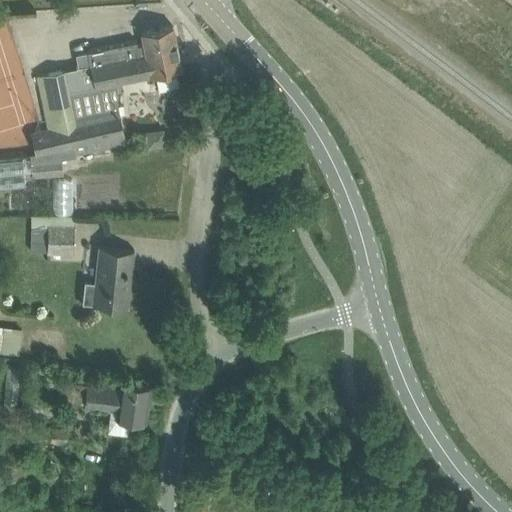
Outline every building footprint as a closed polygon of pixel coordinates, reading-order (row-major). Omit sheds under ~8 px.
[(180,62),(173,24),(171,25),(144,30),(140,30),(142,42),(137,43),(136,40),(75,52),(78,65),(75,65),(76,66),(80,88),(69,90),(75,116),(118,106),(117,82),(156,74),(160,92),(179,87),(175,69),(176,69),(181,68),(180,62)] [(74,154),(111,146),(126,143),(119,114),(118,106),(75,116),(69,90),(65,68),(37,73),(47,127),(34,130),(29,131),(35,153),(31,153),(31,154),(31,157),(32,170),(33,176),(63,173),(61,159),(75,155),(74,154)] [(73,215),(31,214),(31,239),(30,250),(47,250),(46,253),(72,254),(73,215)] [(98,244),(94,281),(83,280),(80,301),(128,306),(128,305),(126,304),(131,249),(134,250),(134,248),(98,244)] [(22,328),(3,326),(0,352),(19,354),(22,328)] [(0,479),(26,482),(34,405),(17,403),(20,368),(6,366),(0,422),(0,479)] [(121,386),(86,381),(86,384),(60,380),(58,399),(84,403),(83,407),(110,410),(107,432),(130,435),(132,419),(146,420),(150,384),(122,380),(121,386)] [(50,424),(49,441),(74,442),(77,443),(78,426),(50,424)]
